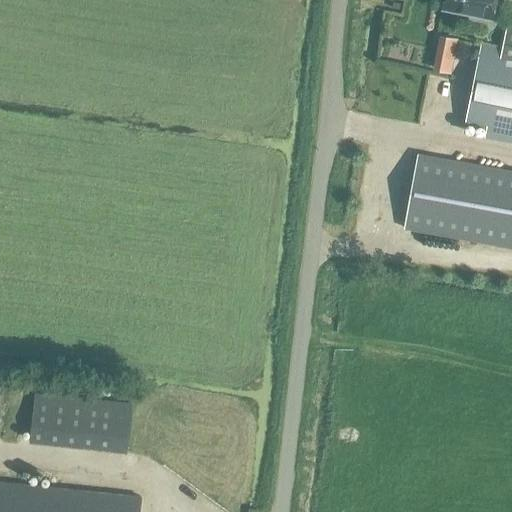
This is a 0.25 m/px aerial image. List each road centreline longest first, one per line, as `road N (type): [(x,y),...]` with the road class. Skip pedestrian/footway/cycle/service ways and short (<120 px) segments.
road 1 (unclassified): [(276,511),(330,0)]
road 2 (track): [(207,511),(155,480),(0,459)]
